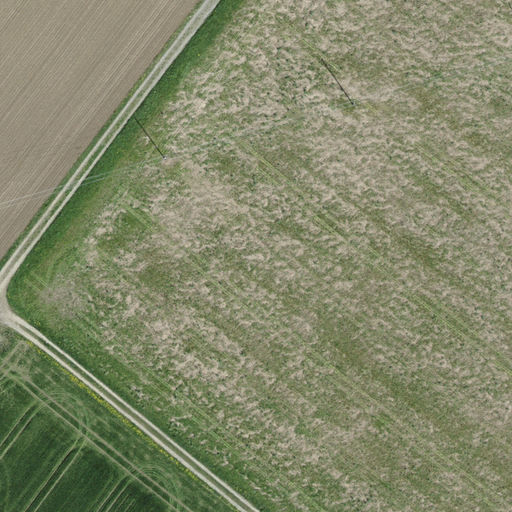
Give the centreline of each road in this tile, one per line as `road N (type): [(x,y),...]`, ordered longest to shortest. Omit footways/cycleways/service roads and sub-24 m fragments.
road 1 (track): [(0,293),(215,0)]
road 2 (track): [(0,315),(249,511)]
